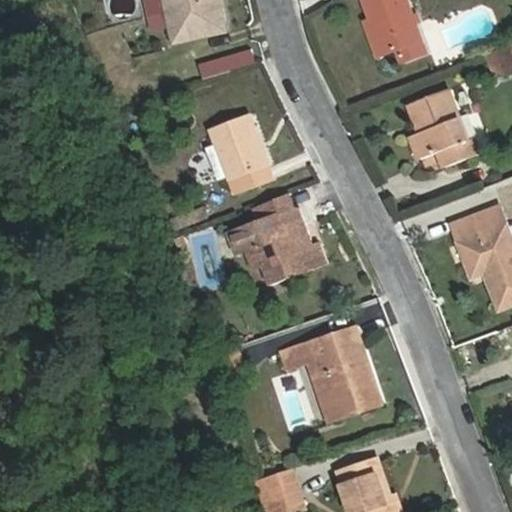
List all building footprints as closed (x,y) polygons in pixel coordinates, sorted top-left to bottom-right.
[(165,0),(144,0),(152,33),(172,29),(165,0)] [(226,29),(224,21),(182,30),(175,0),(168,0),(177,40),(226,29)] [(175,0),(182,30),(224,21),(219,0),(175,0)] [(396,54),(423,46),(407,0),(368,0),(375,22),(386,56),(396,54)] [(377,60),(386,56),(375,22),(366,24),(377,60)] [(426,56),(423,46),(396,54),(399,65),(426,56)] [(253,47),(198,64),(203,80),(258,64),(253,47)] [(511,67),(508,55),(498,58),(502,70),(511,67)] [(472,145),(454,94),(416,107),(426,136),(418,139),(426,162),(447,154),(452,167),(485,156),(479,142),(472,145)] [(242,177),(248,193),(279,182),(254,114),(217,128),(236,180),(242,177)] [(232,199),(248,193),(242,177),(236,180),(226,184),(232,199)] [(295,194),(258,210),(264,224),(301,208),(295,194)] [(264,224),(237,236),(245,255),(253,251),(261,271),(271,267),(279,287),(336,262),(327,241),(320,244),(312,225),(318,222),(311,204),(301,208),(264,224)] [(511,307),(511,236),(500,207),(454,226),(475,277),(486,273),(502,311),(511,307)] [(327,241),(318,222),(312,225),(320,244),(327,241)] [(271,267),(261,271),(270,291),(279,287),(271,267)] [(354,346),(361,344),(366,342),(360,326),(348,330),(354,346)] [(348,330),(301,346),(307,363),(316,360),(339,419),(383,404),(361,344),(354,346),(348,330)] [(292,368),(307,363),(301,346),(287,351),(292,368)] [(357,511),(404,511),(385,455),(345,469),(357,511)] [(313,511),(299,471),(260,486),(269,511),(313,511)]
